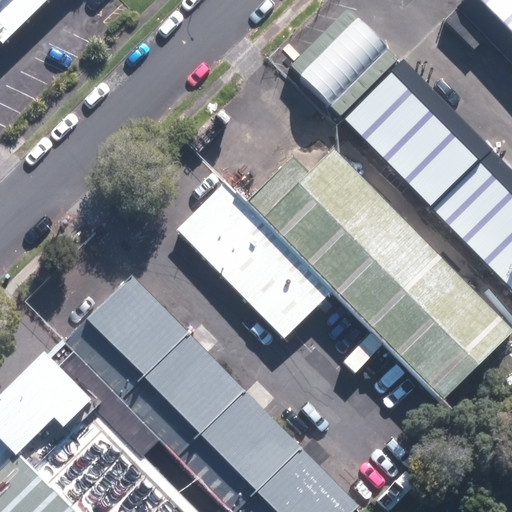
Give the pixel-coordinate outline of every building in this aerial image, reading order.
[(0,0),(0,19),(19,0),(0,0)] [(511,0),(481,0),(511,31),(511,0)] [(511,167),(404,58),(344,116),(511,288),(511,167)] [(511,329),(511,319),(327,142),(242,229),(326,309),(432,412),(511,329)] [(326,309),(242,229),(210,198),(165,245),(280,356),(326,309)] [(361,511),(363,510),(131,278),(56,352),(151,447),(168,430),(250,511),(361,511)] [(199,511),(43,356),(0,398),(0,511),(199,511)]
